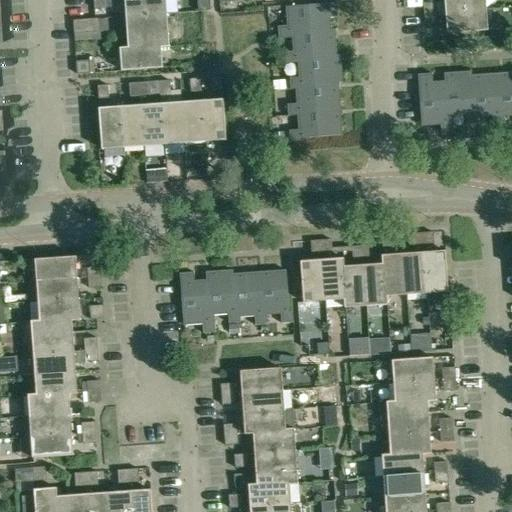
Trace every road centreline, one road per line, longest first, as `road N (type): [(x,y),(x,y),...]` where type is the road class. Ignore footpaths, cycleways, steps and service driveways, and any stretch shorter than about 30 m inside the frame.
road 1 (residential): [(487,511),(501,449),(488,199)]
road 2 (residential): [(192,511),(186,418),(148,369),(138,224)]
road 3 (unclassified): [(384,194),(350,184),(136,200)]
road 4 (unclassified): [(384,194),(351,208),(138,224)]
road 5 (residential): [(52,206),(38,0)]
road 6 (residential): [(384,194),(383,0)]
